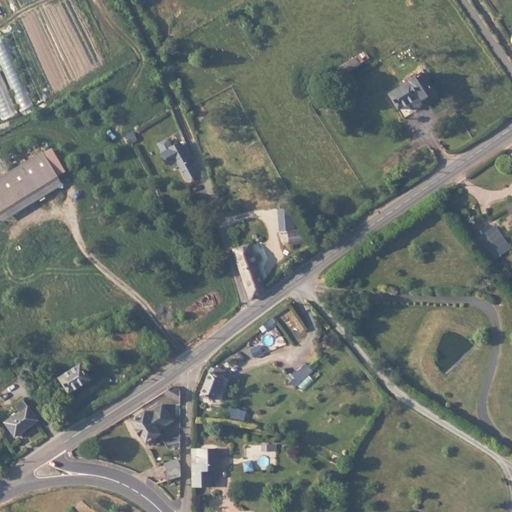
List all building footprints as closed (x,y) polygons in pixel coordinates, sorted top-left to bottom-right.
[(338,45),(328,51),(333,59),(342,53),(338,45)] [(406,61),(374,82),(385,98),(407,84),(409,88),(419,81),(411,68),(415,66),(412,61),(408,64),(406,61)] [(151,132),(155,140),(164,135),(163,134),(166,133),(162,125),(159,125),(151,129),(151,132)] [(169,145),(182,168),(192,162),(182,144),(187,141),(179,129),(175,131),(173,128),(166,133),(163,134),(164,135),(155,140),(160,150),(169,145)] [(51,147),(59,143),(56,137),(48,140),(51,147)] [(47,138),(20,151),(34,176),(59,163),(51,147),(48,140),(47,138)] [(59,143),(51,147),(59,163),(67,159),(59,143)] [(0,161),(0,197),(2,202),(63,170),(59,163),(34,176),(20,151),(0,161)] [(296,218),(282,218),(282,230),(296,230),(296,218)] [(243,284),(259,275),(250,247),(256,245),(253,236),(248,238),(244,227),(228,232),(236,259),(243,284)] [(511,249),(501,232),(482,244),(494,263),(511,251),(511,249)] [(81,362),(58,377),(69,395),(92,380),(81,362)] [(215,402),(225,376),(211,371),(201,396),(215,402)] [(171,384),(163,389),(180,399),(181,389),(171,384)] [(38,421),(24,400),(16,405),(20,410),(3,422),(14,437),(38,421)] [(145,410),(131,420),(147,443),(160,434),(158,431),(173,422),(162,405),(149,414),(145,410)] [(219,471),(219,449),(202,449),(202,462),(193,463),(193,487),(211,486),(211,472),(219,471)] [(202,449),(193,449),(193,463),(202,462),(202,449)] [(169,472),(180,468),(180,459),(166,464),(169,472)] [(171,479),(180,477),(180,468),(169,472),(171,479)]
